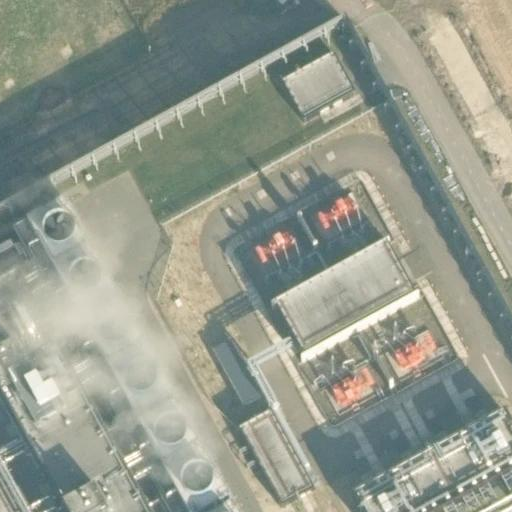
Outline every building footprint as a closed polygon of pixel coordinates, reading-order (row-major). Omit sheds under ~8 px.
[(283,89),(305,127),(357,98),(336,60),(283,89)] [(32,225),(19,233),(172,511),(236,511),(67,206),(44,219),(42,216),(30,222),(32,225)] [(416,302),(386,249),(274,310),(303,364),(416,302)] [(146,511),(19,281),(0,291),(0,400),(61,511),(146,511)] [(235,342),(218,350),(244,409),(261,401),(235,342)] [(313,492),(270,415),(238,433),(281,510),(292,504),(313,492)] [(359,511),(448,511),(511,477),(511,429),(505,416),(353,500),(359,511)] [(11,511),(0,491),(0,511),(11,511)]
